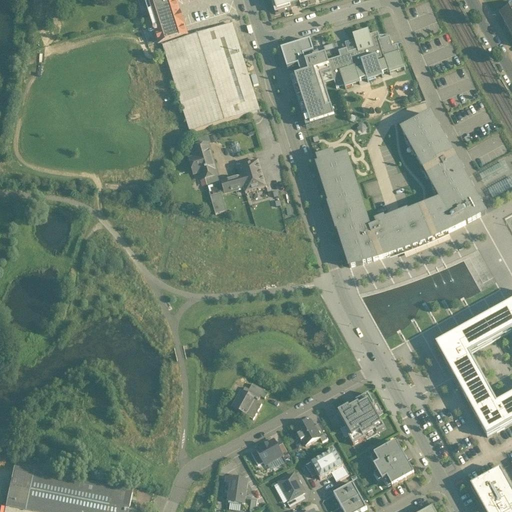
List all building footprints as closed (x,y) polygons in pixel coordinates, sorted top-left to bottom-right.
[(171,0),(144,0),(159,46),(183,38),(171,0)] [(171,0),(183,38),(187,37),(175,0),(171,0)] [(270,0),(276,16),(292,11),(291,8),(300,6),(301,8),(327,0),(270,0)] [(511,8),(500,15),(511,36),(511,8)] [(233,26),(163,48),(190,135),(260,113),(233,26)] [(330,74),(335,92),(341,91),(342,94),(405,72),(397,45),(393,46),(390,36),(381,39),(379,32),(370,34),(369,30),(348,36),(350,40),(341,43),(343,49),(336,51),(338,58),(326,61),(330,74)] [(280,50),(287,68),(304,62),(304,60),(303,58),(313,55),(308,41),(280,50)] [(304,62),(307,70),(289,77),(305,127),(335,117),(320,75),(330,74),(326,61),(323,54),(304,60),(304,62)] [(141,112),(129,115),(131,123),(143,119),(141,112)] [(317,167),(351,267),(368,263),(395,254),(416,248),(440,237),(463,225),(480,215),(431,117),(403,133),(442,203),(408,217),(408,215),(385,223),(384,221),(376,224),(378,229),(370,231),(346,158),(335,162),(333,157),(318,161),(320,166),(317,167)] [(208,147),(197,150),(200,159),(192,161),(196,176),(200,175),(202,183),(206,182),(218,178),(208,147)] [(495,176),(503,173),(509,186),(511,184),(511,189),(511,190),(511,191),(511,173),(507,160),(486,168),(489,174),(494,172),(495,176)] [(258,163),(238,169),(241,179),(244,190),(246,195),(266,189),(258,163)] [(218,178),(206,182),(208,189),(220,185),(218,178)] [(241,179),(220,185),(208,189),(211,200),(244,190),(241,179)] [(366,185),(368,191),(378,188),(376,182),(366,185)] [(511,304),(436,346),(488,439),(511,425),(511,304)] [(249,392),(259,397),(264,400),(268,394),(253,386),(249,392)] [(246,390),(242,396),(234,411),(247,418),(255,403),(259,397),(249,392),(246,390)] [(377,435),(385,430),(374,409),(375,408),(369,396),(357,403),(359,407),(351,411),(350,409),(339,415),(351,438),(349,439),(353,448),(366,441),(365,439),(376,433),(377,435)] [(255,403),(247,418),(254,421),(262,406),(255,403)] [(310,423),(296,431),(300,436),(298,437),(302,443),(303,442),(306,448),(320,441),(314,429),(310,423)] [(319,426),(314,429),(320,441),(323,445),(328,442),(319,426)] [(275,443),(257,452),(264,464),(265,467),(283,458),(278,449),(275,443)] [(397,445),(375,457),(380,466),(375,468),(382,483),(388,480),(393,489),(414,477),(397,445)] [(283,446),(278,449),(283,458),(285,462),(291,460),(283,446)] [(257,452),(252,455),(258,467),(264,464),(257,452)] [(335,453),(311,466),(321,482),(332,476),(344,469),(335,453)] [(54,471),(35,467),(34,474),(53,478),(54,471)] [(34,474),(34,473),(13,469),(5,509),(20,511),(128,511),(132,493),(122,491),(53,478),(34,474)] [(349,478),(344,469),(332,476),(336,485),(349,478)] [(511,511),(511,491),(501,471),(471,488),(484,511),(511,511)] [(294,477),(279,485),(290,503),(303,497),(305,496),(294,477)] [(248,484),(228,481),(225,494),(230,495),(229,505),(244,508),(248,484)] [(354,486),(334,497),(341,509),(360,499),(354,486)] [(306,502),(303,497),(290,503),(287,505),(290,510),(306,502)] [(365,511),(367,511),(360,499),(341,509),(343,511),(365,511)]
